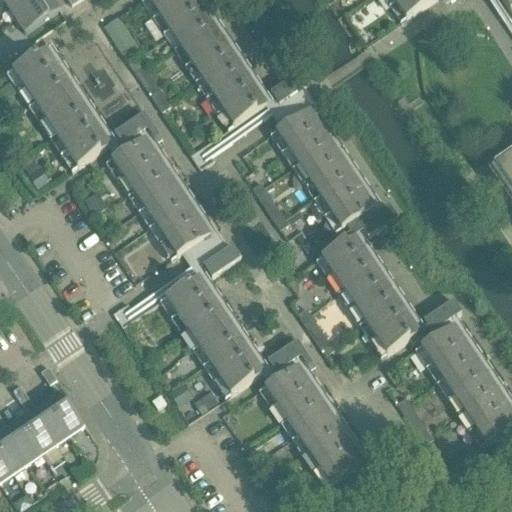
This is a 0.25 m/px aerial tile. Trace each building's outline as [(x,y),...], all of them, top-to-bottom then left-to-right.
[(0,0),(6,8),(17,0),(0,0)] [(17,0),(6,8),(15,22),(48,0),(17,0)] [(48,0),(15,22),(25,37),(58,14),(48,0)] [(71,10),(84,1),(83,0),(69,0),(66,3),(71,10)] [(267,110),(193,1),(192,0),(151,0),(147,3),(234,133),(267,110)] [(439,2),(438,0),(390,0),(406,24),(439,2)] [(511,0),(498,0),(506,11),(509,16),(511,14),(511,0)] [(118,23),(104,32),(129,70),(143,60),(118,23)] [(110,151),(45,53),(12,75),(77,173),(110,151)] [(143,90),(151,84),(142,70),(134,76),(143,90)] [(270,98),(275,105),(278,110),(308,91),(299,78),(270,98)] [(151,84),(143,90),(152,103),(161,97),(151,84)] [(161,97),(152,103),(161,117),(170,111),(161,97)] [(309,115),(276,137),(341,235),(374,212),(309,115)] [(122,151),(152,131),(143,118),(113,138),(122,151)] [(160,152),(162,156),(167,153),(155,136),(150,139),(159,152),(160,152)] [(111,165),(177,262),(210,240),(144,143),(111,165)] [(511,159),(487,177),(511,212),(511,159)] [(83,187),(73,194),(80,204),(87,200),(88,194),(83,187)] [(261,208),(270,202),(261,188),(252,194),(261,208)] [(98,195),(83,203),(92,219),(107,211),(98,195)] [(270,202),(261,208),(270,222),(279,216),(270,202)] [(367,243),(397,223),(388,210),(359,230),(367,243)] [(279,216),(270,222),(280,235),(288,230),(279,216)] [(321,263),(387,361),(401,351),(404,355),(423,343),(351,237),(334,248),(337,252),(321,263)] [(211,283),(214,281),(241,263),(232,251),(203,270),(211,283)] [(165,303),(231,400),(264,378),(198,281),(165,303)] [(461,318),(453,306),(423,326),(432,338),(461,318)] [(307,334),(315,328),(306,314),(297,320),(307,334)] [(315,328),(307,334),(316,347),(325,342),(315,328)] [(486,450),(511,432),(511,417),(453,330),(420,353),(486,450)] [(325,342),(316,347),(325,361),(334,355),(325,342)] [(275,379),(304,359),(296,346),(266,366),(275,379)] [(312,380),(315,384),(319,381),(308,364),(303,367),(312,381),(312,380)] [(297,371),(264,393),(330,490),(363,468),(297,371)] [(57,386),(48,373),(41,377),(49,390),(57,386)] [(184,385),(168,395),(178,411),(194,400),(184,385)] [(21,408),(28,403),(20,391),(13,396),(21,408)] [(210,395),(201,402),(208,414),(219,407),(210,395)] [(47,408),(69,441),(84,432),(61,398),(47,408)] [(166,409),(161,400),(152,406),(157,414),(166,409)] [(200,402),(193,406),(201,419),(208,414),(200,402)] [(28,403),(21,408),(29,420),(33,417),(55,451),(69,441),(47,408),(36,415),(28,403)] [(406,423),(414,417),(405,404),(397,409),(406,423)] [(19,427),(41,460),(55,451),(33,417),(29,420),(19,427)] [(414,417),(406,423),(415,437),(424,431),(414,417)] [(0,422),(0,437),(1,439),(5,436),(27,470),(41,460),(19,427),(8,434),(0,422)] [(424,431),(415,437),(424,451),(433,445),(424,431)] [(0,439),(0,460),(13,479),(27,470),(5,436),(1,439),(0,439)] [(0,488),(13,479),(0,460),(0,488)]
